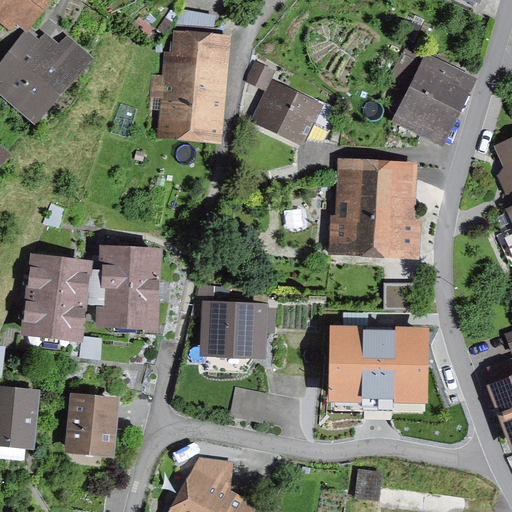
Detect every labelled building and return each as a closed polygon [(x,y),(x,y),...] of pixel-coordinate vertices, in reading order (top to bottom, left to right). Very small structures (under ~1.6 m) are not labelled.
[(1,0),(0,2),(0,21),(9,30),(21,16),(32,25),(52,0),(1,0)] [(178,11),(175,26),(212,29),(214,17),(178,11)] [(28,29),(0,65),(0,84),(34,114),(74,69),(70,66),(82,52),(56,29),(44,42),(28,29)] [(152,94),(174,96),(171,130),(210,134),(219,36),(179,33),(177,57),(165,56),(163,78),(154,77),(152,94)] [(400,83),(410,88),(398,112),(440,134),(465,85),(412,59),(400,83)] [(256,65),(251,76),(266,83),(271,72),(256,65)] [(261,122),(297,139),(301,131),(330,139),(338,109),(316,98),(312,105),(271,85),(260,106),(267,109),(261,122)] [(395,118),(388,133),(415,146),(422,131),(395,118)] [(511,189),(511,145),(503,150),(511,170),(504,174),(511,189)] [(332,244),(373,246),(378,163),(353,162),(349,219),(333,218),(332,244)] [(404,165),(378,163),(373,246),(415,249),(417,223),(400,222),(404,165)] [(35,260),(26,330),(78,336),(82,305),(102,305),(101,322),(154,325),(155,300),(163,300),(164,283),(156,282),(157,254),(105,252),(104,270),(87,270),(87,267),(35,260)] [(272,313),(209,308),(206,370),(245,372),(246,351),(259,352),(260,323),(271,324),(272,313)] [(333,396),(422,398),(424,333),(334,331),(333,396)] [(511,361),(493,369),(511,421),(511,361)] [(236,388),(231,416),(259,421),(265,394),(236,388)] [(0,441),(30,444),(35,395),(0,391),(0,441)] [(110,453),(115,402),(74,398),(70,448),(110,453)] [(199,470),(175,511),(244,511),(247,507),(217,491),(231,464),(201,460),(199,470)] [(411,503),(412,494),(383,489),(386,470),(361,467),(357,495),(411,503)]
